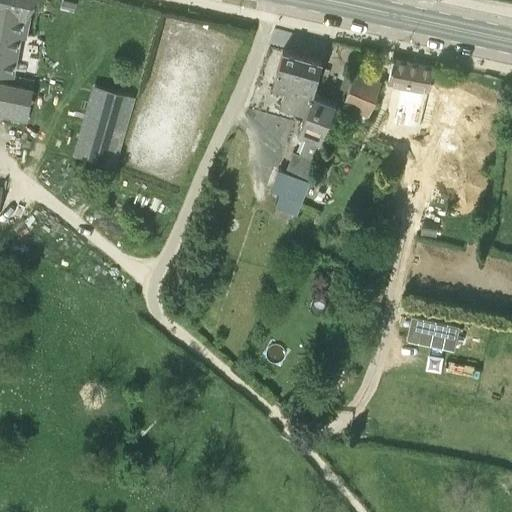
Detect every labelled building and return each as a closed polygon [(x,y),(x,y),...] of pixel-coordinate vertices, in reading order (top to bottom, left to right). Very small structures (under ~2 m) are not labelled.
[(28,14),(34,0),(0,0),(0,71),(9,74),(18,33),(23,34),(27,14),(28,14)] [(306,113),(311,94),(321,61),(283,49),(273,82),(285,85),(280,105),(305,112),(306,113)] [(428,91),(436,69),(392,59),(384,95),(405,100),(402,108),(419,114),(426,91),(428,91)] [(364,122),(380,81),(353,72),(339,110),(349,114),(349,116),(364,122)] [(0,201),(2,188),(0,187),(0,113),(27,119),(33,87),(0,80),(0,201)] [(306,113),(305,112),(297,131),(306,135),(299,153),(297,153),(289,173),(309,180),(339,109),(333,107),(335,101),(330,99),(311,94),(306,113)] [(104,152),(119,104),(97,97),(82,145),(104,152)] [(309,180),(289,173),(278,168),(269,189),(279,193),(274,205),(296,214),(309,180)] [(375,314),(356,308),(352,320),(371,326),(375,314)] [(411,315),(406,339),(455,349),(459,325),(411,315)]
